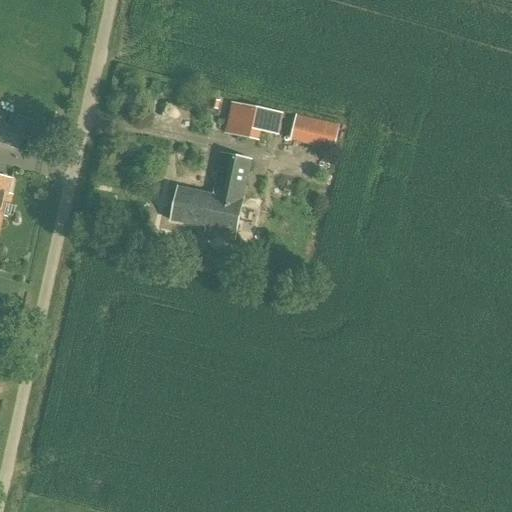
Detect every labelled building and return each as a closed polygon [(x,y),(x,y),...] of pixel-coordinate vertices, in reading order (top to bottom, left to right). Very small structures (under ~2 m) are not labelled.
[(233,104),(227,134),(236,136),(238,127),(255,130),(260,109),(233,104)] [(324,122),(320,142),(334,145),(339,126),(324,122)] [(25,133),(0,123),(0,143),(18,150),(25,133)] [(178,188),(171,221),(206,229),(205,234),(235,240),(244,198),(243,198),(251,161),(240,159),(222,155),(213,195),(196,192),(178,188)] [(0,230),(11,180),(0,177),(0,230)] [(242,259),(240,266),(251,269),(253,262),(242,259)]
